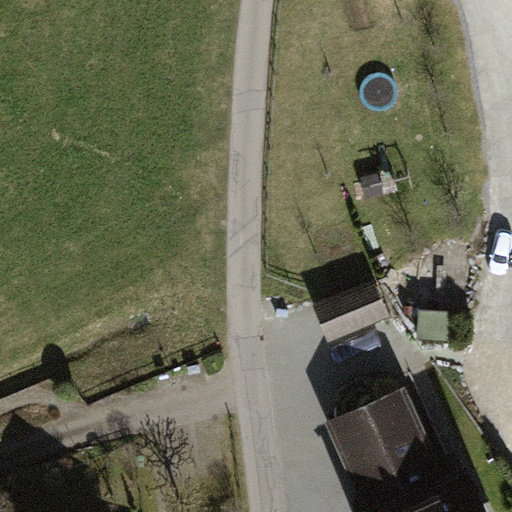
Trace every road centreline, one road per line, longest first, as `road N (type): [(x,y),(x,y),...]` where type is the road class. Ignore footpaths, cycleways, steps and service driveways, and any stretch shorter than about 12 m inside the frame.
road 1 (residential): [(257,0),(244,290),(267,511)]
road 2 (track): [(511,394),(491,353),(511,234)]
